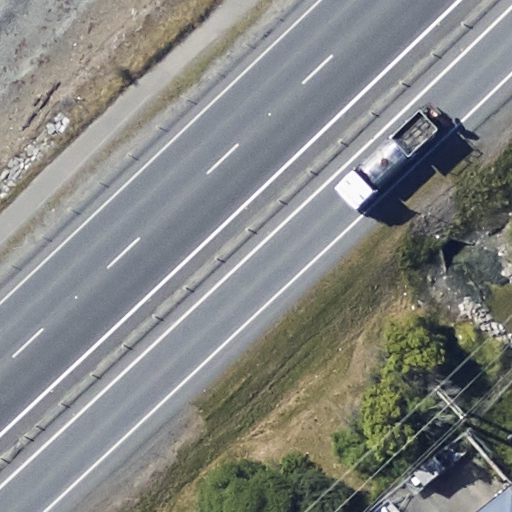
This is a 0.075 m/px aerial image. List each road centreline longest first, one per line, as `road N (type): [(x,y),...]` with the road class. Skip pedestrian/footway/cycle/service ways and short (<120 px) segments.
road 1 (trunk): [(511,42),(2,511)]
road 2 (trunk): [(0,371),(391,0)]
